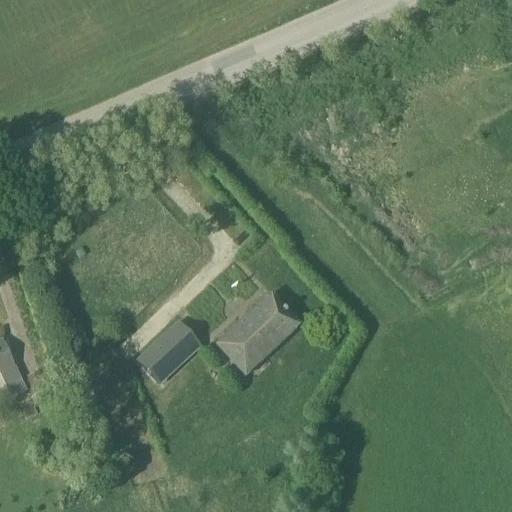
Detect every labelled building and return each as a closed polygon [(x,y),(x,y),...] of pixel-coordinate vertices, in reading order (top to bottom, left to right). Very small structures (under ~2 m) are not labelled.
[(216,347),(244,378),(294,332),(265,301),(216,347)] [(73,332),(80,348),(94,342),(87,326),(73,332)] [(196,349),(177,329),(141,363),(159,383),(196,349)] [(0,375),(10,371),(12,369),(1,343),(0,343),(0,375)] [(10,371),(2,374),(7,387),(18,382),(12,369),(10,371)]
